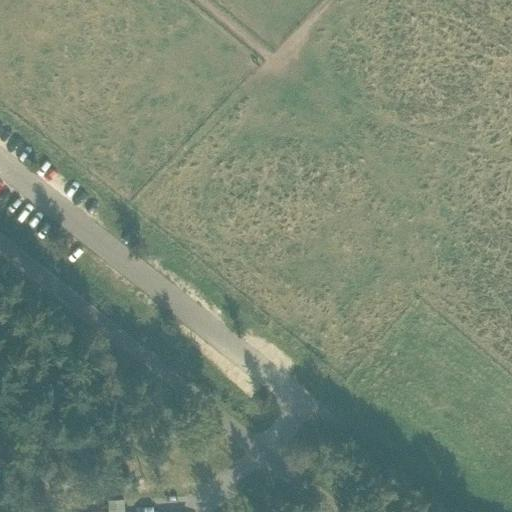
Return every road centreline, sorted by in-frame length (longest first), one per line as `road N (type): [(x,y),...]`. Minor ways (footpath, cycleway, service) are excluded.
road 1 (unclassified): [(334,511),(0,246)]
road 2 (track): [(0,488),(221,487)]
